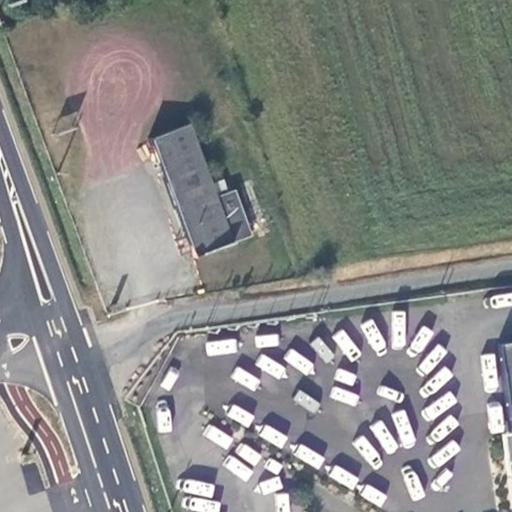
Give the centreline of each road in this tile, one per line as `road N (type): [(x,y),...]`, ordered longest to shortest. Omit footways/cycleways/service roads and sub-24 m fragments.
road 1 (unknown): [(187,316),(146,238),(106,108),(112,59),(144,33)]
road 2 (secondary): [(80,342),(0,112)]
road 3 (secondary): [(135,511),(80,342)]
road 4 (secondary): [(47,352),(103,511)]
road 5 (secondary): [(0,218),(47,352)]
